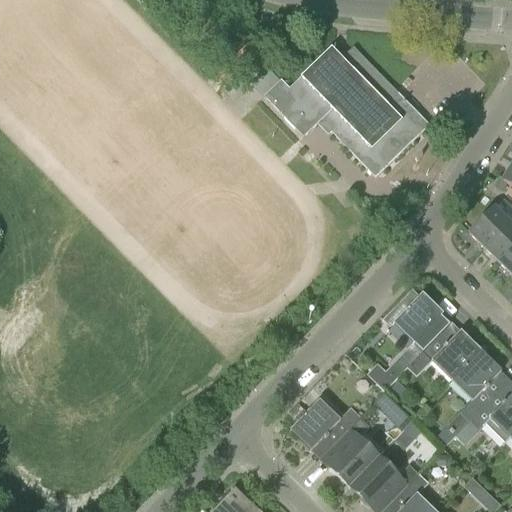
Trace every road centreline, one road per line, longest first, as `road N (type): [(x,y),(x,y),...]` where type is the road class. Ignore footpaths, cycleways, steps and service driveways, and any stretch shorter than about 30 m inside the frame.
road 1 (residential): [(234,437),(417,243)]
road 2 (unclassified): [(511,25),(311,0)]
road 3 (residential): [(417,243),(511,92)]
road 4 (residential): [(511,332),(417,243)]
